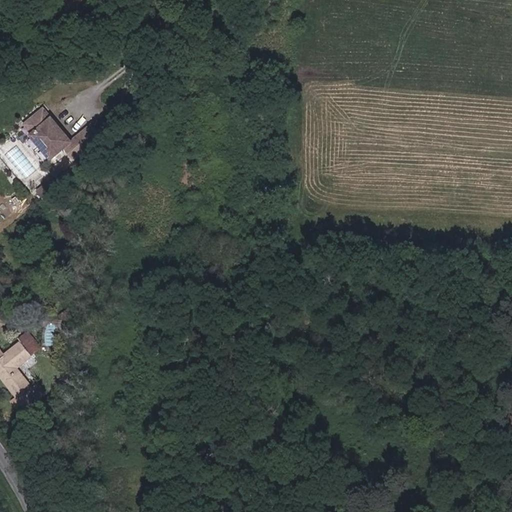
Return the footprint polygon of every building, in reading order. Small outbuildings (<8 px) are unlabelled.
[(45,16),(62,9),(58,0),(56,0),(41,6),(45,16)] [(89,3),(87,0),(66,0),(69,9),(89,3)] [(72,143),(52,119),(52,120),(44,110),(25,125),(33,135),(31,136),(51,160),(65,149),(74,160),(101,138),(92,126),(72,143)] [(64,323),(75,315),(69,308),(59,317),(64,323)] [(42,348),(28,331),(18,340),(21,343),(5,355),(0,359),(0,375),(26,409),(40,398),(33,390),(16,369),(42,348)] [(45,393),(39,386),(33,390),(40,398),(45,393)]
